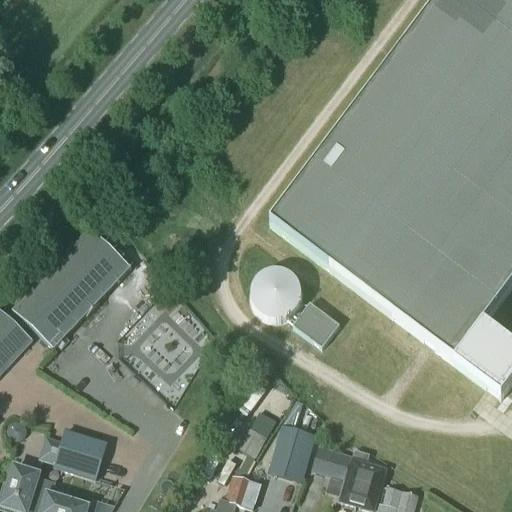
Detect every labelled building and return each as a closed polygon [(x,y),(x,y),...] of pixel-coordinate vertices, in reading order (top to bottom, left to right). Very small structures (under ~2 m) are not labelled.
[(511,390),(511,351),(482,329),(511,289),(511,0),(440,0),(268,229),(501,405),(511,390)] [(87,235),(11,317),(52,355),(128,274),(87,235)] [(265,306),(273,312),(286,297),(278,290),(265,306)] [(292,332),(321,354),(339,331),(309,309),(292,332)] [(0,380),(32,346),(0,316),(0,380)] [(245,432),(234,452),(255,464),(256,463),(266,443),(265,443),(245,432)] [(300,488),(315,441),(280,432),(267,479),(300,488)] [(106,448),(66,435),(61,449),(56,468),(54,474),(94,486),(106,448)] [(46,444),(40,464),(56,468),(61,449),(46,444)] [(318,452),(311,476),(329,482),(324,497),(340,502),(351,465),(352,462),(318,452)] [(354,511),(374,511),(385,475),(351,465),(340,502),(338,507),(354,511)] [(38,480),(13,472),(6,496),(2,495),(0,499),(0,511),(27,511),(33,496),(33,495),(38,480)] [(234,511),(236,510),(237,510),(245,485),(232,481),(224,506),(219,504),(216,511),(234,511)] [(245,485),(237,510),(243,511),(252,511),(259,490),(255,489),(245,485)] [(415,511),(418,501),(381,492),(376,511),(415,511)] [(46,500),(33,496),(27,511),(86,511),(46,500)]
